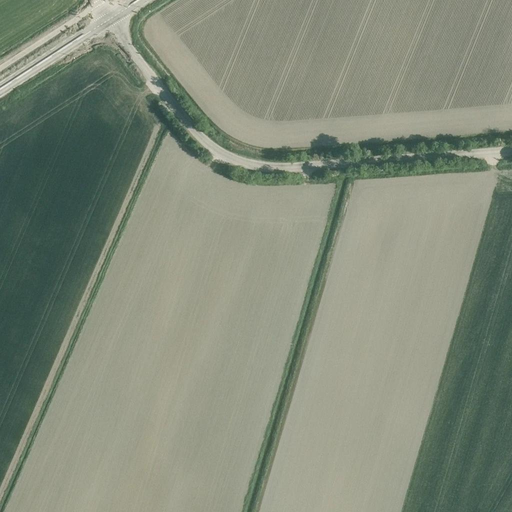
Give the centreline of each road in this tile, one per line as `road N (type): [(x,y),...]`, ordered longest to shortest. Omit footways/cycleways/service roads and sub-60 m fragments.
road 1 (unclassified): [(108,19),(204,141),(236,161),(271,168),(511,150)]
road 2 (secondary): [(0,89),(108,19)]
